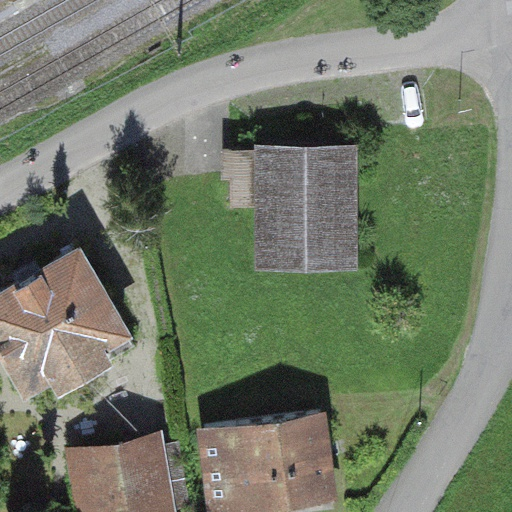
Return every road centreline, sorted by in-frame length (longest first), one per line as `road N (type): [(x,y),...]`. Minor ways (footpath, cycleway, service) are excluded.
road 1 (residential): [(511,33),(208,80),(0,190)]
road 2 (residential): [(412,511),(505,354),(511,313)]
